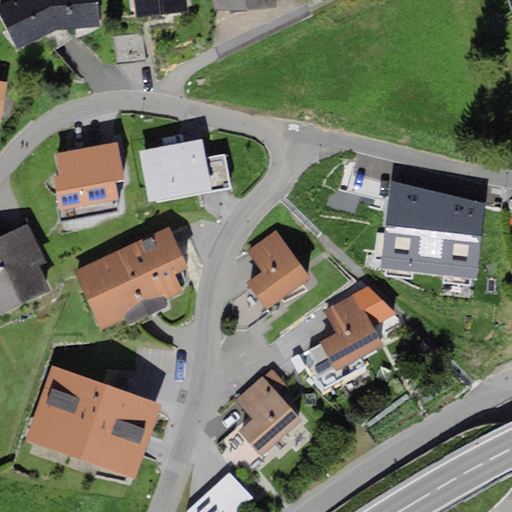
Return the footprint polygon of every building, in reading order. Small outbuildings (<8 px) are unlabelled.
[(7,0),(0,4),(0,13),(19,49),(57,26),(97,24),(94,0),(7,0)] [(186,0),(131,0),(133,15),(187,10),(186,0)] [(213,0),(217,10),(276,4),(275,0),(213,0)] [(142,32),(113,34),(116,63),(144,61),(142,32)] [(186,141),(140,149),(149,201),(231,186),(224,151),(205,154),(202,138),(186,141)] [(76,148),(55,151),(58,173),(52,174),(58,219),(116,211),(112,178),(122,177),(117,143),(76,148)] [(28,224),(0,235),(0,310),(48,290),(36,262),(42,259),(28,224)] [(169,227),(77,268),(101,323),(124,313),(129,324),(170,306),(165,294),(181,287),(173,270),(185,264),(179,250),(169,227)] [(307,276),(274,230),(245,251),(260,273),(246,283),(263,307),(307,276)] [(354,294),(324,311),(334,328),(337,333),(309,350),(314,359),(313,369),(325,390),(369,364),(363,353),(382,342),(354,294)] [(108,386),(49,365),(23,439),(134,477),(159,404),(108,386)] [(271,367),(235,398),(251,416),(237,428),(258,452),(299,417),(276,390),(285,383),(271,367)] [(227,472),(186,509),(185,511),(235,511),(251,498),(227,472)]
